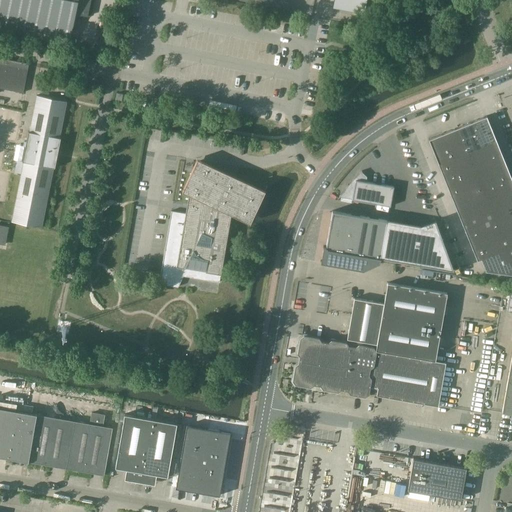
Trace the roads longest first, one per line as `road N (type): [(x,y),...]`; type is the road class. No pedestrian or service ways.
road 1 (unclassified): [(264,408),(291,254),(327,177),(393,121),(504,74)]
road 2 (unclassified): [(494,448),(264,408)]
road 3 (unclassified): [(0,478),(189,511)]
